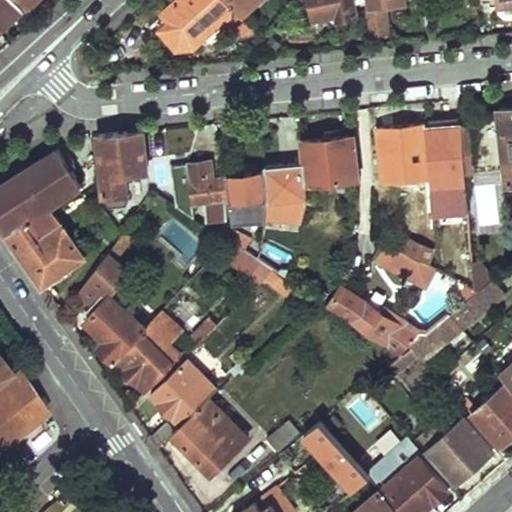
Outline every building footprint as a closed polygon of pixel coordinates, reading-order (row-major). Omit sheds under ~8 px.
[(21,0),(0,0),(0,22),(23,1),(21,0)] [(232,0),(175,0),(165,10),(172,17),(163,25),(179,44),(195,43),(232,10),(237,17),(234,20),(245,32),(254,24),(241,10),(232,0)] [(232,0),(241,10),(252,0),(232,0)] [(311,0),(316,17),(329,15),(337,13),(338,19),(359,13),(355,0),(311,0)] [(366,0),(371,33),(390,31),(386,4),(405,2),(405,0),(366,0)] [(511,0),(482,0),(482,1),(487,0),(492,0),(493,4),(502,3),(502,7),(503,10),(506,13),(509,14),(511,15),(511,14),(511,0)] [(220,38),(245,32),(234,20),(237,17),(232,10),(195,43),(220,38)] [(463,169),(505,165),(506,180),(511,179),(511,104),(499,106),(499,113),(461,120),(462,122),(463,169)] [(427,123),(427,120),(398,122),(377,124),(379,179),(428,175),(427,123)] [(463,169),(462,122),(427,123),(428,175),(429,213),(444,212),(445,253),(466,252),(463,169)] [(121,130),(98,132),(104,190),(112,199),(128,197),(125,171),(147,168),(143,128),(121,130)] [(302,136),(305,178),(353,175),(350,133),(302,136)] [(264,167),(265,209),(277,210),(277,220),(296,221),(307,203),(305,178),(302,136),(290,137),(291,157),(264,161),(264,167)] [(83,181),(58,145),(28,163),(0,181),(0,219),(44,282),(85,253),(51,203),(83,181)] [(228,200),(227,171),(217,172),(211,172),(210,155),(186,156),(186,176),(173,176),(174,196),(181,202),(202,201),(202,220),(223,220),(222,200),(228,200)] [(244,222),(262,223),(265,209),(264,167),(246,169),(227,171),(228,200),(243,199),(244,222)] [(127,227),(107,252),(120,264),(140,238),(127,227)] [(223,242),(229,235),(219,227),(212,234),(223,242)] [(231,248),(252,260),(257,255),(259,241),(243,238),(240,242),(229,235),(223,242),(231,248)] [(431,268),(431,245),(410,236),(402,250),(414,257),(431,268)] [(385,262),(403,275),(414,257),(402,250),(382,239),(375,251),(377,261),(385,262)] [(252,260),(231,248),(225,255),(221,259),(243,278),(257,263),(252,260)] [(403,275),(421,288),(433,269),(431,268),(414,257),(403,275)] [(289,289),(275,277),(268,285),(282,298),(289,289)] [(504,296),(493,282),(482,291),(494,305),(504,296)] [(410,350),(417,358),(422,363),(463,330),(451,317),(450,316),(428,334),(421,333),(391,314),(387,319),(339,286),(325,304),(397,356),(405,346),(410,350)] [(101,342),(115,357),(147,325),(112,291),(85,315),(106,336),(101,342)] [(451,317),(463,330),(494,305),(482,291),(451,317)] [(184,327),(165,308),(153,320),(147,325),(115,357),(145,387),(182,350),(172,340),(184,327)] [(0,373),(12,364),(0,350),(0,373)] [(417,358),(410,350),(394,363),(401,371),(417,358)] [(477,351),(461,361),(471,375),(486,365),(477,351)] [(149,391),(180,422),(211,394),(218,388),(187,356),(149,391)] [(0,381),(0,446),(48,407),(19,366),(0,381)] [(511,434),(511,384),(508,380),(474,409),(504,442),(511,434)] [(174,427),(172,429),(211,469),(248,434),(211,394),(180,422),(174,427)] [(430,447),(467,414),(459,405),(447,416),(444,413),(419,435),(430,447)] [(457,478),(495,446),(467,414),(430,447),(457,478)] [(278,448),(302,429),(291,416),(267,434),(278,448)] [(305,431),(353,485),(371,472),(323,418),(305,431)] [(172,429),(174,427),(166,419),(150,432),(157,442),(172,429)] [(44,432),(32,442),(37,449),(50,439),(44,432)] [(419,452),(385,481),(411,508),(429,493),(434,499),(449,487),(419,452)] [(279,481),(235,511),(285,511),(296,504),(279,481)] [(400,511),(380,488),(351,511),(400,511)]
